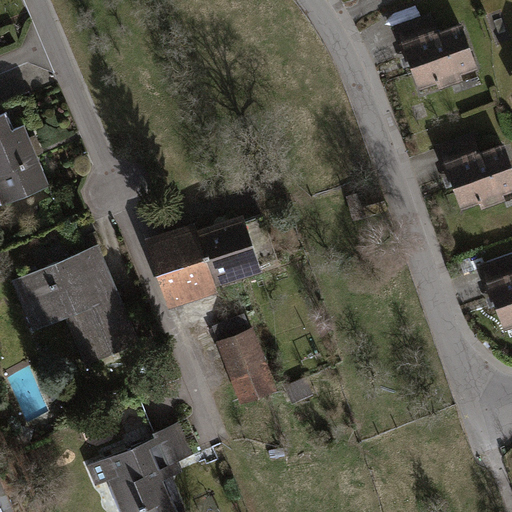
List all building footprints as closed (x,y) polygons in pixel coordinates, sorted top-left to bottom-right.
[(431,12),(396,25),(418,88),(435,82),(437,88),(464,78),(462,73),(478,68),(461,22),(437,30),(431,12)] [(0,197),(3,205),(51,185),(29,132),(45,125),(30,90),(0,102),(0,197)] [(473,133),(438,145),(461,208),(477,202),(479,208),(506,198),(505,194),(511,191),(511,165),(503,142),(480,150),(473,133)] [(382,185),(347,195),(354,221),(389,211),(382,185)] [(196,221),(148,237),(171,308),(222,291),(220,286),(265,271),(263,264),(279,258),(265,215),(248,221),(245,213),(198,228),(196,221)] [(99,244),(13,280),(35,331),(67,318),(86,364),(140,341),(99,244)] [(511,254),(481,265),(504,328),(511,325),(511,254)] [(219,340),(218,341),(242,404),(280,390),(255,326),(251,327),(246,313),(213,326),(219,340)] [(307,376),(285,385),(293,403),(315,394),(307,376)] [(195,454),(181,421),(154,432),(156,436),(88,464),(97,485),(109,480),(122,511),(178,511),(164,479),(184,471),(180,461),(195,454)] [(0,511),(16,511),(0,473),(0,511)]
